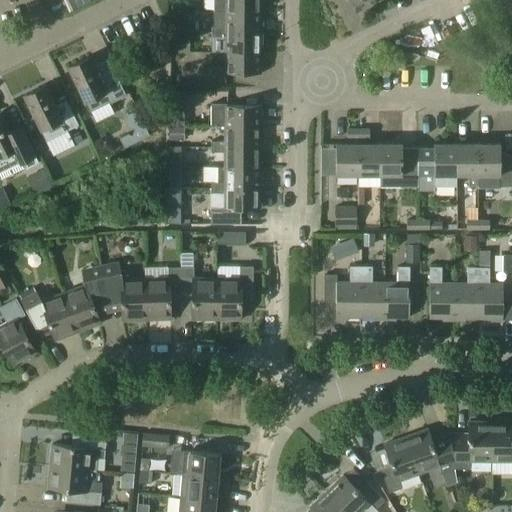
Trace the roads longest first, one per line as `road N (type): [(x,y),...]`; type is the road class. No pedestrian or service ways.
road 1 (residential): [(0,509),(7,418),(20,400),(105,357),(271,355)]
road 2 (residential): [(300,79),(296,216),(274,239),(271,355)]
road 3 (residential): [(298,397),(328,382),(511,373)]
road 4 (residential): [(511,99),(341,95),(300,79)]
road 5 (residential): [(445,0),(300,79)]
road 6 (residential): [(256,511),(267,438),(298,397)]
